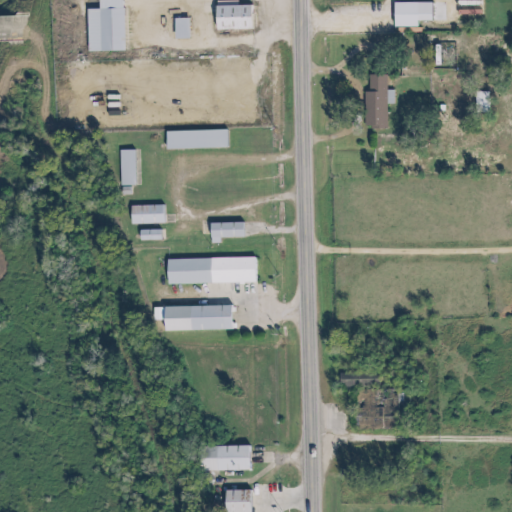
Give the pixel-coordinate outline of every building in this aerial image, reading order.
[(87,52),(123,52),(122,0),(98,0),(99,10),(87,10),(87,52)] [(388,2),(388,24),(415,25),(415,2),(388,2)] [(213,7),(213,30),(252,30),(252,7),(213,7)] [(174,20),(174,40),(188,40),(188,20),(174,20)] [(364,73),(364,89),(359,89),(358,126),(382,126),(383,74),(364,73)] [(475,114),(489,114),(489,92),(475,92),(475,114)] [(226,150),(226,132),(166,132),(166,150),(226,150)] [(135,150),(120,150),(120,187),(135,187),(135,150)] [(130,206),(130,225),(163,225),(163,206),(130,206)] [(243,241),(243,224),(209,224),(209,241),(243,241)] [(160,241),(160,232),(139,232),(139,241),(160,241)] [(166,285),(254,284),(254,259),(165,260),(166,285)] [(161,308),(162,332),(230,332),(230,307),(161,308)] [(380,388),(380,374),(339,374),(339,388),(380,388)] [(199,447),(199,472),(247,472),(247,447),(199,447)] [(249,511),(250,492),(223,492),(222,511),(249,511)]
